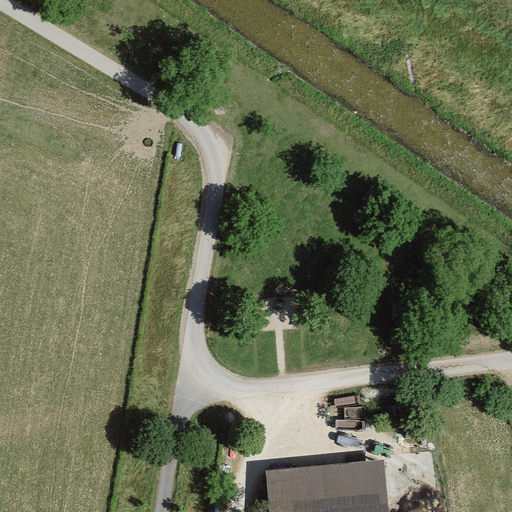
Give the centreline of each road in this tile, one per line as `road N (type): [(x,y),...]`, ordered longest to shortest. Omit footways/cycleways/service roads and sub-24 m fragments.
road 1 (unclassified): [(0,4),(205,131),(217,165),(188,363)]
road 2 (unclassified): [(511,360),(267,388),(223,384),(188,363)]
road 3 (unclassified): [(188,363),(166,511)]
